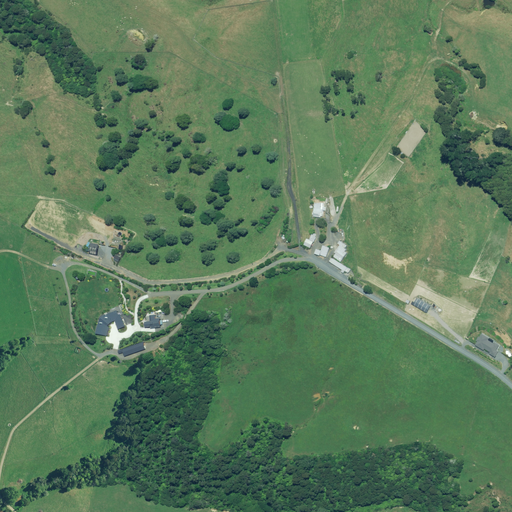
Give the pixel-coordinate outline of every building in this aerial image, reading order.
[(320,199),(316,199),(315,213),(314,212),(314,214),(315,214),(315,217),(322,217),(322,216),(323,216),(324,213),(324,210),(327,210),(327,202),(320,202),(320,199)] [(318,235),(314,233),(313,236),(311,240),(310,239),(306,245),(312,248),(318,238),(317,237),(318,235)] [(348,246),(341,241),(339,244),(341,245),(336,253),(337,253),(335,257),(342,262),(349,253),(347,251),(348,249),(347,248),(348,246)] [(100,244),(92,243),(90,253),(98,255),(100,244)] [(328,257),(331,248),(333,249),(334,247),(332,246),(331,248),(325,246),(323,251),(319,249),(317,254),(322,256),(322,255),(328,257)] [(352,270),(333,258),(331,261),(344,270),(343,272),(345,273),(347,271),(350,273),(352,270)] [(126,326),(121,314),(120,315),(118,311),(105,316),(102,320),(98,334),(109,336),(110,328),(109,326),(112,322),(116,321),(119,329),(126,326)] [(152,327),(152,329),(162,327),(161,318),(156,319),(156,315),(150,316),(151,321),(146,322),(147,328),(152,327)] [(489,338),(482,333),(480,337),(479,337),(476,341),(477,342),(475,345),(483,350),(484,349),(490,352),(489,354),(495,357),(498,351),(497,350),(500,345),(495,342),(494,343),(488,340),(489,338)] [(144,341),(123,349),(126,356),(147,349),(144,341)]
